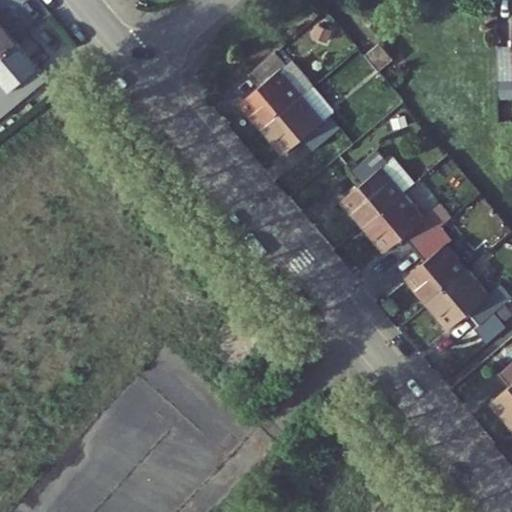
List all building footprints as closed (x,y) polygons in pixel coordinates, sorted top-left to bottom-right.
[(402,34),(414,49),(428,38),(416,23),(402,34)] [(511,45),(500,46),(500,80),(511,79),(511,45)] [(0,115),(38,84),(7,47),(0,52),(0,115)] [(249,105),(269,130),(310,98),(290,74),(295,70),(282,55),(257,75),(268,91),(249,105)] [(308,141),(320,155),(346,135),(335,120),(341,115),(321,90),(310,98),(269,130),(289,157),(308,141)] [(349,210),(369,236),(410,203),(390,178),(397,173),(385,158),(357,180),(369,194),(349,210)] [(409,246),(420,260),(447,238),(436,224),(430,228),(410,203),(369,236),(389,261),(409,246)] [(412,290),(432,315),(473,281),(454,257),(459,253),(447,238),(420,260),(431,275),(412,290)] [(472,327),(482,340),(510,318),(499,304),(494,308),(473,281),(432,315),(453,342),(472,327)] [(490,402),(511,429),(511,427),(511,363),(498,375),(509,388),(490,402)]
